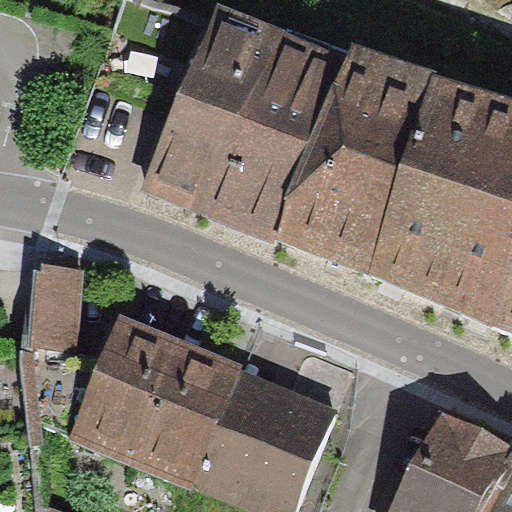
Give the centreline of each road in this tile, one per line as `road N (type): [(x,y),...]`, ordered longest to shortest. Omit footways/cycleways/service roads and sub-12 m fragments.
road 1 (tertiary): [(420,359),(131,230),(0,200)]
road 2 (residential): [(420,359),(351,511)]
